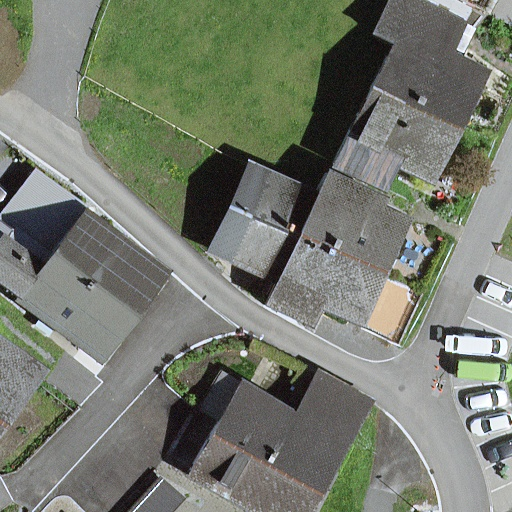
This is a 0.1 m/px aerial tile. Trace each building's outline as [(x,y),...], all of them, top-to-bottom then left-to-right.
[(390,0),(372,36),(392,46),(372,86),(452,126),(475,81),(455,70),(466,48),(454,42),(463,26),(411,0),(390,0)] [(411,0),(463,26),(471,9),(452,0),(411,0)] [(458,0),(482,12),(488,0),(458,0)] [(389,160),(426,179),(441,150),(447,137),(452,126),(372,86),(332,165),(376,186),(389,160)] [(441,150),(457,158),(463,145),(447,137),(441,150)] [(214,252),(276,281),(298,236),(315,201),(313,200),(253,171),(214,252)] [(370,195),(325,173),(313,200),(315,201),(298,236),(371,271),(393,226),(362,212),(370,195)] [(0,283),(93,359),(157,274),(78,215),(35,270),(24,261),(30,251),(7,237),(10,231),(0,225),(0,283)] [(319,302),(349,317),(371,271),(298,236),(276,281),(264,307),(307,327),(319,302)] [(0,408),(28,371),(0,349),(0,408)] [(363,401),(318,374),(291,419),(337,445),(363,401)] [(215,427),(314,485),(337,445),(291,419),(220,377),(200,411),(218,422),(215,427)] [(189,471),(260,511),(297,511),(314,485),(215,427),(189,471)] [(159,511),(164,511),(177,499),(159,483),(145,499),(159,511)] [(159,511),(145,499),(132,511),(159,511)]
